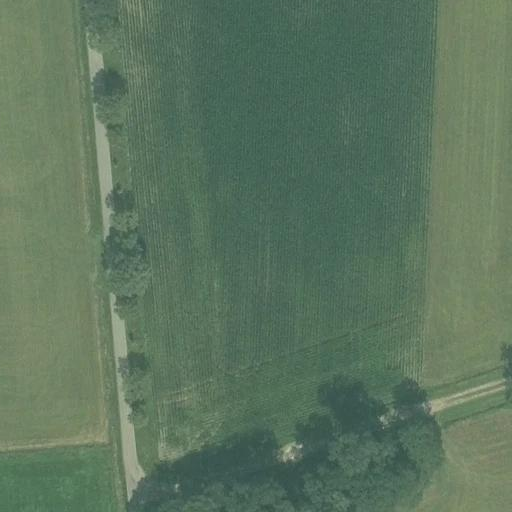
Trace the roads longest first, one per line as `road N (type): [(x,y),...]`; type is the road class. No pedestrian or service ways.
road 1 (unclassified): [(138,511),(90,0)]
road 2 (track): [(511,390),(137,502)]
